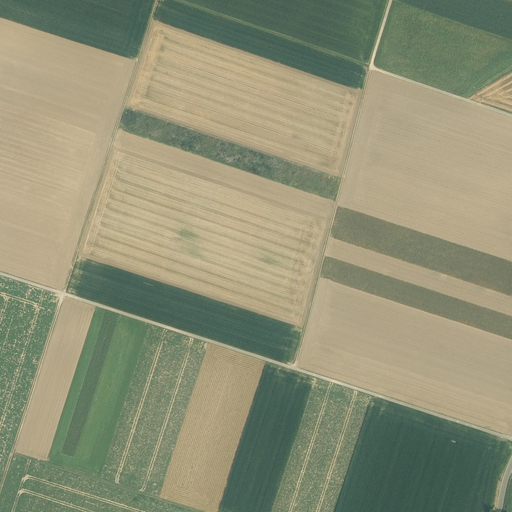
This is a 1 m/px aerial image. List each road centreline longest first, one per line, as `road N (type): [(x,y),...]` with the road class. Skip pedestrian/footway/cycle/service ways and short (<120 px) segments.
road 1 (track): [(0,274),(511,439)]
road 2 (track): [(158,0),(0,490)]
road 3 (track): [(370,67),(294,369)]
road 4 (track): [(168,0),(370,67)]
road 5 (track): [(12,452),(202,511)]
road 6 (track): [(370,67),(511,115)]
